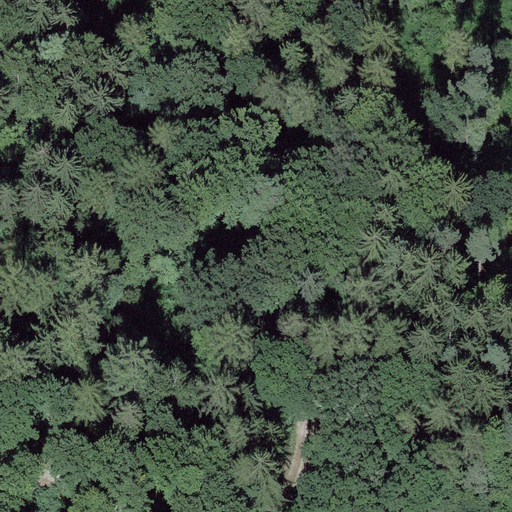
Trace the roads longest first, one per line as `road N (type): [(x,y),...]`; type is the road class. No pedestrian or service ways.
road 1 (track): [(269,511),(298,473),(300,403),(272,288),(214,118),(156,46),(71,0)]
road 2 (track): [(0,447),(71,482),(106,511)]
